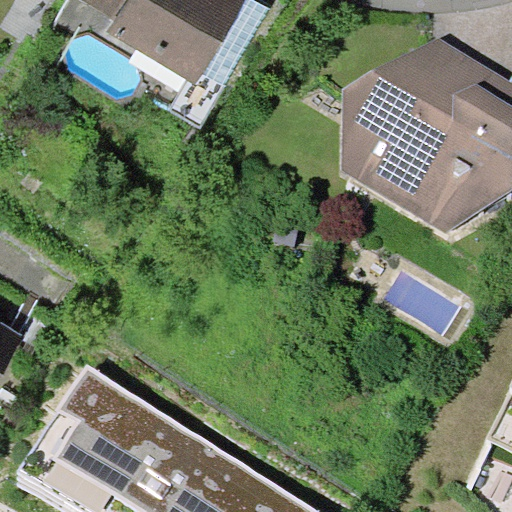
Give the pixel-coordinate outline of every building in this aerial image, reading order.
[(78,0),(112,20),(124,0),(78,0)] [(124,0),(112,20),(107,30),(195,81),(200,72),(242,0),(124,0)] [(269,9),(253,0),(242,0),(200,72),(226,86),(269,9)] [(438,37),(342,89),(341,171),(446,233),(511,190),(511,84),(509,82),(438,37)] [(0,378),(25,337),(0,321),(0,378)] [(320,511),(88,364),(17,475),(75,511),(320,511)] [(511,377),(485,437),(511,451),(511,377)]
